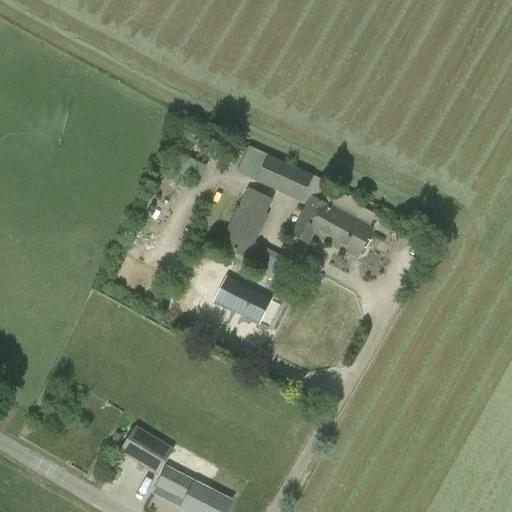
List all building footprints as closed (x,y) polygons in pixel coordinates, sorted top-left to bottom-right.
[(176,135),(202,146),(206,136),(180,125),(176,135)] [(371,231),(368,230),(376,215),(351,203),(355,196),(313,177),(248,146),(240,164),(236,173),(301,202),(304,195),(312,200),(292,236),(307,244),(313,233),(357,257),(371,231)] [(176,152),(169,168),(199,181),(206,165),(176,152)] [(220,247),(246,261),(244,266),(264,277),(273,256),(253,246),(267,216),(265,215),(273,200),(249,188),(243,200),(241,204),(220,247)] [(226,277),(213,302),(259,325),(272,300),(226,277)] [(120,453),(158,475),(173,448),(135,426),(120,453)] [(225,511),(231,502),(195,483),(165,468),(155,487),(185,503),(181,510),(184,511),(225,511)]
